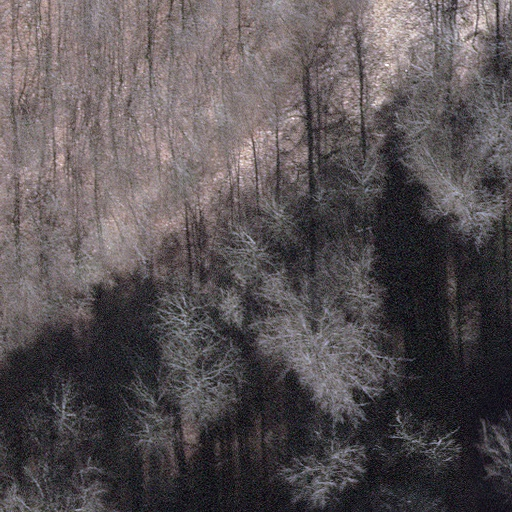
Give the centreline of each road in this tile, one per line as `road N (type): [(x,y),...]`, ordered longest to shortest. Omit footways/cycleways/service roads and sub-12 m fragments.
road 1 (track): [(400,0),(225,214),(0,389)]
road 2 (track): [(511,306),(253,497),(221,511)]
